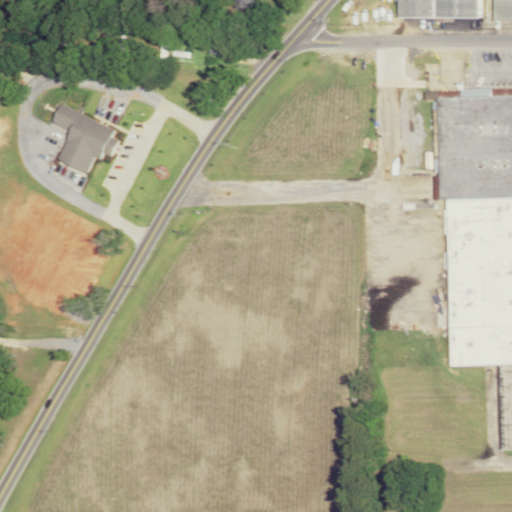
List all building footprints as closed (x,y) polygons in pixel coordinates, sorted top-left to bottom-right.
[(394,0),(395,17),(475,17),(474,0),(394,0)] [(511,0),(492,0),(493,17),(511,17),(511,0)] [(440,94),(511,91),(511,193),(444,195),(440,94)] [(88,174),(99,151),(110,156),(118,140),(111,137),(115,129),(58,104),(50,123),(69,131),(56,160),(88,174)] [(458,363),(504,362),(511,361),(511,193),(451,196),(458,363)]
